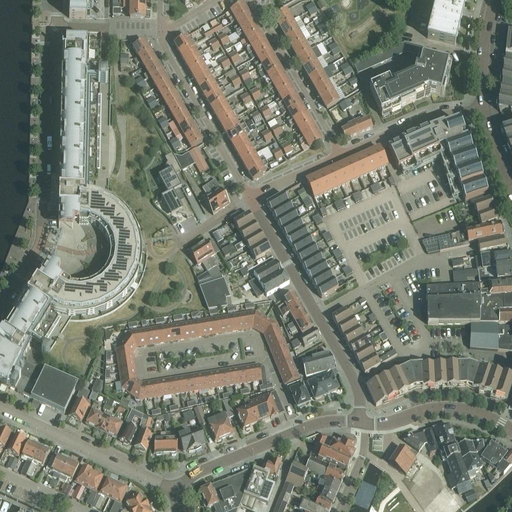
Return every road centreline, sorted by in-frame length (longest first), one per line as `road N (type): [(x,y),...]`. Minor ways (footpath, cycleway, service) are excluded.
road 1 (residential): [(0,306),(40,238),(44,35),(55,25)]
road 2 (residential): [(264,358),(143,374),(140,355),(147,350),(257,336)]
road 3 (residential): [(361,421),(356,384),(248,197)]
road 4 (residential): [(177,491),(0,407)]
road 5 (residential): [(160,32),(248,197)]
road 6 (residential): [(340,155),(253,0)]
road 7 (residential): [(511,430),(443,408),(361,421)]
road 8 (residential): [(340,155),(427,116),(485,111)]
road 9 (unclassified): [(177,491),(193,474),(298,429)]
